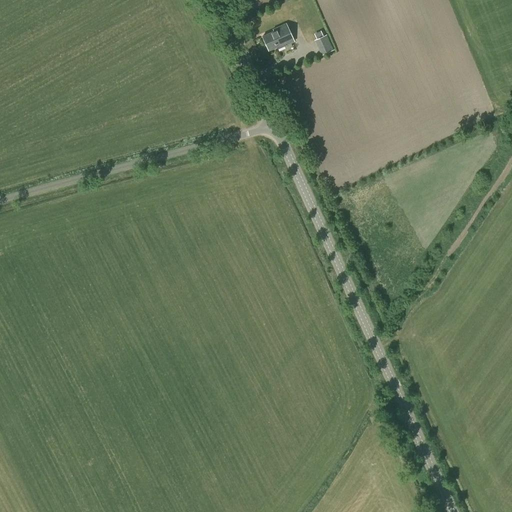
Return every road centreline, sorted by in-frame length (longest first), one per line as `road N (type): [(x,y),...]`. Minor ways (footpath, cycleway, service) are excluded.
road 1 (tertiary): [(452,511),(275,126)]
road 2 (unclassified): [(0,202),(275,126)]
road 3 (tertiary): [(275,126),(217,0)]
